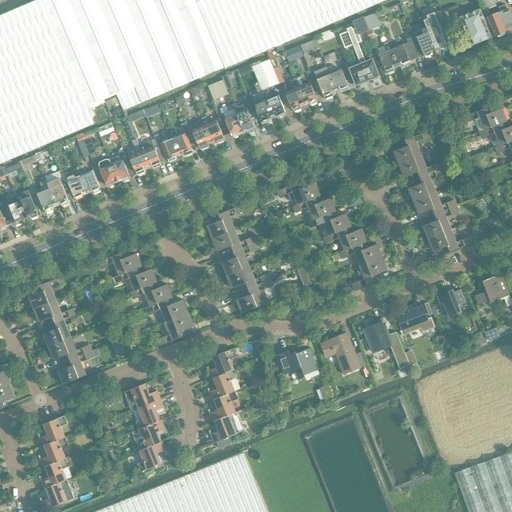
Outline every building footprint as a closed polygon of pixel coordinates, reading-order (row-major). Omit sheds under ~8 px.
[(37,0),(0,15),(0,163),(94,123),(87,107),(117,94),(124,111),(384,0),(37,0)] [(482,0),(486,9),(497,5),(497,4),(496,5),(494,0),(482,0)] [(504,35),(505,31),(505,30),(511,27),(511,17),(508,9),(506,4),(499,7),(501,12),(489,17),(496,35),(499,37),(504,35)] [(481,8),(460,17),(471,45),(492,36),(490,31),(494,29),(489,17),(485,18),(481,8)] [(423,17),(424,18),(437,50),(441,49),(444,49),(447,48),(448,46),(448,45),(440,23),(446,21),(441,10),(423,17)] [(376,12),(365,17),(370,29),(376,27),(381,25),(376,12)] [(359,34),(366,31),(370,29),(365,17),(354,22),(359,34)] [(424,34),(418,37),(425,55),(428,56),(431,55),(433,52),(437,50),(424,18),(423,17),(418,19),(424,34)] [(353,44),(361,64),(350,68),(357,85),(357,84),(359,85),(363,84),(364,82),(372,78),(374,79),(378,78),(378,76),(379,75),(373,58),(365,61),(358,43),(362,41),(356,28),(353,29),(352,27),(347,29),(348,31),(340,34),(345,47),(353,44)] [(395,48),(389,34),(387,35),(398,66),(403,64),(404,66),(411,64),(410,61),(411,61),(410,60),(421,56),(413,36),(407,39),(409,43),(404,45),(404,44),(395,48)] [(387,35),(386,35),(388,42),(384,44),(385,48),(387,51),(379,54),(386,71),(387,71),(388,73),(394,70),(394,68),(398,66),(387,35)] [(316,40),(301,45),(305,54),(320,49),(316,40)] [(300,47),(285,53),(289,62),(304,56),(300,47)] [(272,50),(267,52),(270,60),(273,59),(275,58),(272,50)] [(270,60),(252,67),(259,82),(254,83),(258,93),(264,90),(268,89),(280,84),(279,84),(284,82),(280,72),(278,67),(277,67),(273,59),(270,60)] [(332,95),(332,93),(337,91),(330,74),(327,66),(315,71),(325,96),(325,95),(326,98),(332,95)] [(349,86),(342,69),(330,74),(337,91),(341,89),(342,91),(348,89),(348,86),(349,86)] [(226,76),(222,78),(223,79),(223,80),(224,84),(231,81),(228,75),(226,76)] [(317,99),(311,82),(305,85),(301,76),(295,78),(296,81),(305,104),(310,102),(310,104),(317,102),(316,99),(317,99)] [(301,108),(300,106),(305,104),(296,81),(296,82),(294,78),(290,80),(293,89),(286,92),(293,108),(294,108),(295,110),(301,108)] [(223,79),(208,85),(214,100),(229,94),(224,84),(223,79)] [(197,87),(190,90),(193,97),(200,94),(197,87)] [(286,111),(279,95),(271,98),(268,89),(264,90),(274,116),(278,114),(279,117),(286,114),(285,112),(286,111)] [(264,90),(258,93),(252,95),(258,110),(254,112),(257,121),(261,120),(262,121),(263,121),(263,123),(270,121),(269,118),(274,116),(264,90)] [(176,98),(178,105),(179,105),(180,108),(185,106),(184,103),(186,102),(183,95),(176,98)] [(161,105),(164,112),(171,109),(168,102),(161,105)] [(238,135),(239,133),(244,131),(234,104),(229,106),(230,110),(224,113),(226,119),(225,119),(232,135),(235,137),(238,135)] [(236,104),(234,104),(244,131),(247,129),(250,131),(254,129),(254,126),(255,126),(254,123),(257,121),(254,112),(250,113),(246,104),(237,108),(236,104)] [(473,120),(478,132),(480,131),(480,132),(505,122),(507,121),(502,108),(491,112),(489,106),(464,116),(467,123),(473,120)] [(224,137),(217,120),(210,123),(207,116),(202,118),(203,118),(212,142),(217,140),(218,142),(224,139),(223,137),(224,137)] [(198,120),(186,125),(189,133),(190,133),(195,145),(199,144),(200,147),(201,146),(202,149),(208,146),(207,144),(212,142),(203,118),(202,118),(202,119),(198,120)] [(505,122),(480,132),(483,138),(496,133),(501,145),(511,140),(511,125),(507,127),(505,122)] [(111,123),(98,129),(101,137),(114,131),(111,123)] [(174,138),(180,155),(185,153),(186,155),(192,153),(191,150),(193,150),(191,147),(195,145),(190,133),(189,133),(186,125),(186,124),(182,125),(185,133),(178,136),(176,131),(172,132),(174,138)] [(404,147),(394,151),(400,164),(422,155),(417,143),(430,137),(428,131),(404,140),(406,146),(404,147)] [(88,132),(84,134),(91,153),(96,151),(91,138),(90,138),(88,132)] [(84,134),(77,137),(84,156),(91,153),(84,134)] [(174,138),(162,143),(158,134),(155,136),(165,161),(168,160),(169,159),(170,162),(177,159),(176,156),(180,155),(174,138)] [(154,136),(155,138),(140,144),(149,167),(153,165),(154,168),(161,165),(160,163),(161,162),(165,161),(155,136),(154,136)] [(145,172),(144,169),(149,167),(140,144),(139,145),(137,139),(132,141),(135,147),(128,150),(130,156),(127,157),(133,173),(137,172),(138,174),(145,172)] [(501,145),(496,147),(498,154),(511,148),(511,140),(501,145)] [(45,158),(43,153),(36,155),(39,161),(45,158)] [(127,158),(125,153),(114,157),(111,159),(119,180),(123,179),(125,180),(129,178),(129,176),(130,176),(130,175),(133,173),(127,157),(127,158)] [(30,165),(39,161),(36,155),(21,161),(25,172),(32,169),(30,165)] [(422,155),(400,164),(405,177),(418,171),(420,177),(443,168),(440,162),(427,168),(422,155)] [(99,163),(99,165),(101,169),(107,185),(108,185),(110,186),(114,184),(114,182),(119,180),(111,159),(109,159),(106,159),(100,162),(99,163)] [(17,170),(19,174),(25,172),(21,161),(6,167),(8,174),(17,170)] [(87,173),(84,165),(78,167),(88,192),(93,190),(94,192),(101,190),(100,188),(100,187),(93,170),(87,173)] [(0,167),(0,179),(8,176),(4,166),(0,167)] [(68,180),(65,181),(73,199),(75,198),(76,197),(77,199),(84,197),(83,194),(88,192),(78,167),(77,168),(80,176),(76,177),(74,175),(69,177),(69,180),(68,180)] [(432,180),(445,175),(443,168),(420,177),(422,182),(409,188),(414,201),(436,192),(432,180)] [(59,171),(45,177),(46,180),(47,180),(57,205),(62,203),(63,206),(69,203),(68,201),(69,200),(73,199),(65,181),(64,182),(62,177),(59,171)] [(47,212),(53,209),(52,207),(57,205),(47,180),(46,180),(40,183),(44,191),(38,194),(45,210),(46,210),(47,212)] [(302,181),(277,190),(280,197),(288,194),(291,200),(296,198),(298,204),(320,195),(315,182),(304,187),(302,181)] [(38,213),(29,190),(17,195),(26,218),(31,216),(32,218),(38,216),(37,213),(38,213)] [(455,199),(442,205),(436,192),(414,201),(420,214),(433,209),(435,214),(457,205),(455,199)] [(16,225),(22,222),(21,220),(26,218),(17,195),(12,197),(14,203),(8,205),(6,200),(2,201),(11,223),(14,222),(14,223),(15,222),(16,225)] [(263,204),(268,202),(265,195),(259,198),(263,204)] [(296,213),(309,207),(314,219),(336,211),(331,198),(318,203),(316,197),(320,195),(298,204),(293,206),(296,213)] [(4,209),(0,210),(0,229),(1,229),(2,230),(6,229),(7,227),(8,227),(7,225),(11,223),(2,201),(1,202),(4,209)] [(216,215),(219,221),(207,225),(213,238),(235,229),(230,217),(244,212),(241,205),(216,215)] [(446,217),(460,211),(457,205),(435,214),(437,220),(424,225),(429,238),(451,229),(446,217)] [(311,228),(325,223),(330,235),(347,228),(352,226),(346,213),(333,218),(331,213),(336,211),(314,219),(309,221),(311,228)] [(362,228),(349,234),(347,228),(330,235),(325,237),(327,243),(340,238),(345,250),(367,241),(362,228)] [(218,251),(231,246),(233,251),(260,241),(258,235),(253,237),(253,236),(240,242),(235,229),(213,238),(218,251)] [(470,236),(456,242),(451,229),(429,238),(434,251),(446,246),(448,253),(472,243),(470,236)] [(256,243),(261,241),(260,241),(233,251),(235,257),(222,262),(228,275),(250,267),(245,254),(258,249),(256,243)] [(362,243),(367,241),(345,250),(340,252),(342,258),(355,253),(360,265),(383,256),(377,244),(364,249),(362,243)] [(119,274),(114,276),(114,277),(142,267),(136,254),(125,258),(123,252),(99,262),(101,268),(114,263),(119,274)] [(377,274),(388,270),(383,256),(360,265),(365,278),(352,283),(355,289),(379,280),(377,274)] [(137,269),(142,267),(114,277),(117,283),(130,278),(135,290),(129,292),(130,293),(157,282),(152,269),(139,274),(137,269)] [(233,288),(246,283),(248,289),(270,280),(268,273),(254,279),(250,267),(228,275),(233,288)] [(487,291),(475,296),(479,305),(483,303),(483,305),(483,306),(484,307),(485,308),(487,309),(488,309),(490,308),(491,307),(492,306),(492,305),(492,304),(492,302),(511,294),(502,272),(496,274),(497,276),(483,282),(487,291)] [(38,286),(40,292),(29,297),(34,310),(56,301),(51,288),(65,283),(63,276),(38,286)] [(270,280),(248,289),(250,294),(237,299),(242,313),(265,304),(260,291),(264,289),(273,286),(270,280)] [(152,284),(157,282),(130,293),(132,298),(145,293),(150,305),(145,307),(145,308),(173,297),(168,284),(154,289),(152,284)] [(349,287),(340,290),(342,295),(343,295),(351,292),(351,291),(349,287)] [(453,289),(437,296),(441,304),(444,302),(450,317),(462,313),(458,304),(465,302),(461,290),(454,293),(453,289)] [(148,314),(161,309),(166,321),(188,312),(183,299),(170,305),(168,299),(173,297),(145,308),(148,314)] [(40,323),(53,317),(55,323),(77,314),(75,308),(61,313),(56,301),(34,310),(40,323)] [(396,312),(395,313),(402,330),(400,331),(402,335),(421,327),(423,331),(435,326),(431,317),(428,318),(423,305),(417,307),(416,304),(412,306),(396,312)] [(185,336),(182,330),(193,325),(188,312),(166,321),(171,334),(158,339),(160,345),(185,336)] [(57,328),(44,334),(49,347),(71,338),(66,325),(80,320),(77,314),(55,323),(57,328)] [(375,324),(364,328),(374,352),(374,353),(375,352),(375,351),(390,345),(400,369),(410,365),(405,354),(397,332),(390,334),(386,325),(384,326),(381,318),(374,321),(375,324)] [(123,338),(129,335),(124,325),(118,328),(123,338)] [(496,327),(484,332),(488,340),(500,335),(496,327)] [(347,333),(321,344),(326,357),(335,353),(344,374),(345,373),(367,364),(362,352),(356,355),(347,333)] [(54,360),(68,354),(70,360),(92,351),(90,345),(76,350),(71,338),(49,347),(54,360)] [(276,355),(284,374),(295,370),(296,373),(299,380),(305,377),(305,375),(319,370),(311,348),(297,353),(297,351),(290,354),(289,350),(276,355)] [(216,367),(209,370),(213,378),(233,370),(229,359),(236,357),(233,349),(212,357),(216,367)] [(86,375),(81,363),(95,357),(92,351),(70,360),(72,366),(59,371),(64,384),(86,375)] [(411,351),(405,354),(410,365),(416,363),(411,351)] [(232,380),(237,378),(233,370),(213,378),(217,389),(210,391),(213,399),(236,391),(232,380)] [(5,371),(0,372),(0,387),(10,384),(5,371)] [(146,383),(125,392),(132,410),(138,408),(161,399),(158,391),(150,394),(146,383)] [(15,396),(10,384),(0,387),(0,409),(6,407),(4,401),(15,396)] [(329,385),(321,388),(326,400),(334,396),(329,385)] [(232,401),(239,399),(236,391),(213,399),(217,410),(211,412),(214,421),(237,412),(232,401)] [(161,399),(138,408),(142,419),(136,421),(140,429),(161,421),(156,410),(158,410),(164,407),(161,399)] [(103,402),(97,405),(100,413),(106,410),(103,402)] [(218,431),(212,434),(215,442),(217,442),(218,446),(219,449),(233,443),(232,440),(231,436),(237,434),(244,431),(240,420),(237,412),(214,421),(218,431)] [(47,435),(40,438),(43,446),(66,437),(61,426),(68,424),(65,416),(43,424),(47,435)] [(140,429),(133,432),(141,450),(161,442),(157,432),(165,428),(162,420),(140,429)] [(107,422),(99,425),(103,433),(110,430),(107,422)] [(47,456),(41,459),(44,467),(67,458),(62,447),(69,445),(66,437),(43,446),(47,456)] [(145,460),(138,463),(141,472),(162,464),(158,453),(166,450),(163,442),(161,442),(141,450),(145,460)] [(100,447),(94,449),(97,457),(103,454),(100,447)] [(511,511),(511,451),(455,473),(469,511),(511,511)] [(268,511),(244,452),(226,459),(179,478),(125,500),(101,510),(95,511),(268,511)] [(48,477),(42,480),(45,488),(67,480),(63,468),(70,466),(67,458),(44,467),(48,477)] [(46,510),(68,501),(64,490),(71,488),(67,480),(45,488),(49,498),(43,501),(46,510)]
